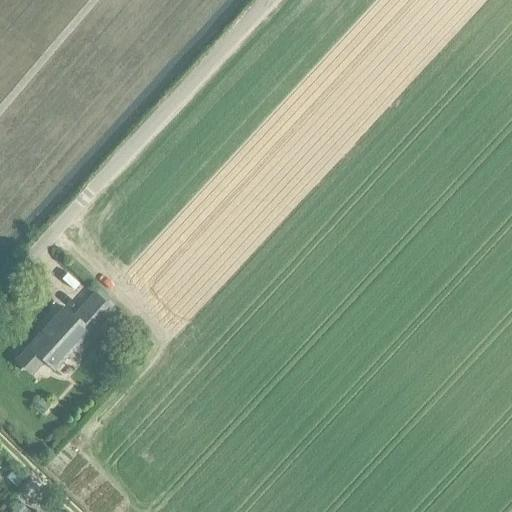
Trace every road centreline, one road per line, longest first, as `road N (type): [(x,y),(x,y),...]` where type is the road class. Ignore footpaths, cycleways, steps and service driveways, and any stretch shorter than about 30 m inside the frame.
road 1 (unclassified): [(0,283),(264,0)]
road 2 (track): [(229,0),(0,254)]
road 3 (track): [(96,0),(0,112)]
